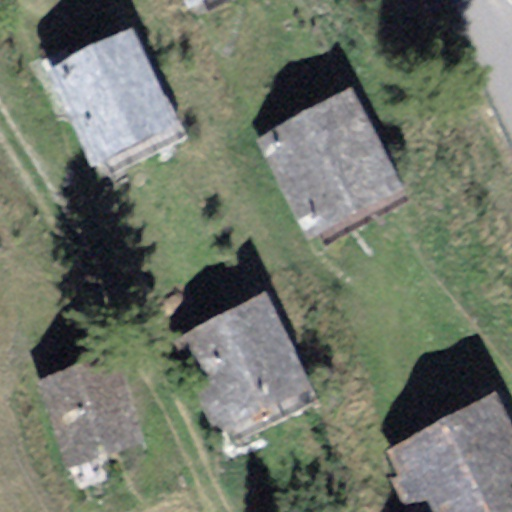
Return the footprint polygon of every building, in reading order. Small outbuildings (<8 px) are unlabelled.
[(205,0),(183,0),(187,8),(205,0)] [(185,134),(147,46),(58,83),(95,171),(185,134)] [(364,108),(363,104),(267,149),(311,244),(407,199),(364,108)] [(321,404),(283,309),(182,349),(220,444),(321,404)] [(147,455),(120,373),(50,396),(77,478),(147,455)] [(511,511),(511,468),(488,414),(376,463),(390,495),(413,485),(424,511),(511,511)]
